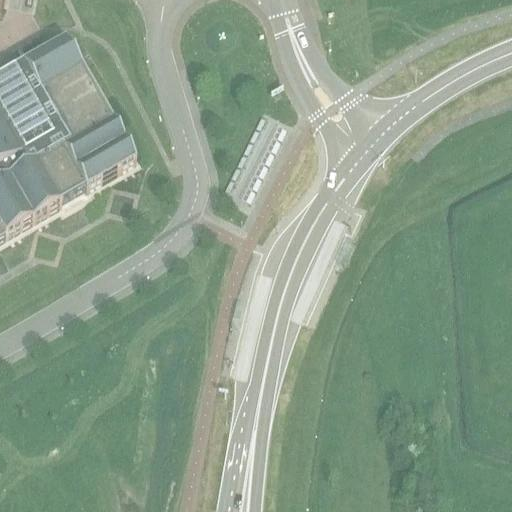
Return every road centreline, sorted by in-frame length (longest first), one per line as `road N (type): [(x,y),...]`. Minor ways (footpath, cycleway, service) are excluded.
road 1 (residential): [(190,218),(162,252),(0,349)]
road 2 (secondary): [(284,292),(256,371),(230,511)]
road 3 (residential): [(190,218),(199,186),(165,52),(164,0)]
road 4 (secondary): [(255,511),(284,292)]
road 5 (secondary): [(365,151),(424,99),(511,52)]
road 6 (tertiary): [(365,151),(311,84),(278,0)]
road 7 (secondary): [(284,292),(313,223),(365,151)]
